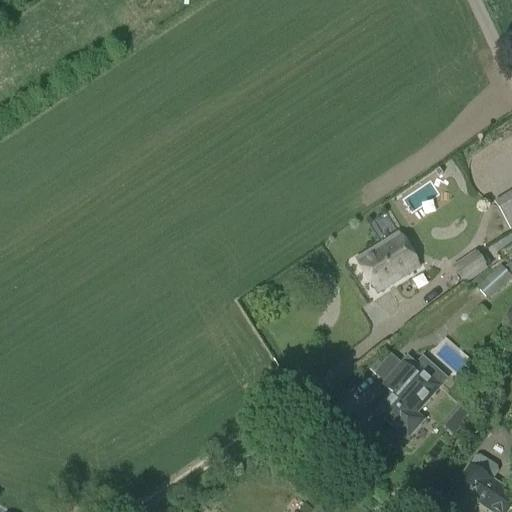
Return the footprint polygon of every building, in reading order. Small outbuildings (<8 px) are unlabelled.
[(511,188),(488,204),(506,231),(511,226),(511,188)] [(377,294),(418,268),(397,234),(356,260),(377,294)] [(474,253),(451,268),(463,286),(486,271),(474,253)] [(511,281),(504,272),(475,298),(483,307),(511,281)] [(416,364),(407,356),(382,385),(390,393),(374,411),(398,432),(399,431),(406,437),(423,420),(415,413),(447,379),(423,357),(416,364)] [(491,511),(490,511),(507,511),(511,505),(511,497),(469,469),(448,501),(456,506),(455,508),(460,511),(471,511),(478,503),(491,511)]
